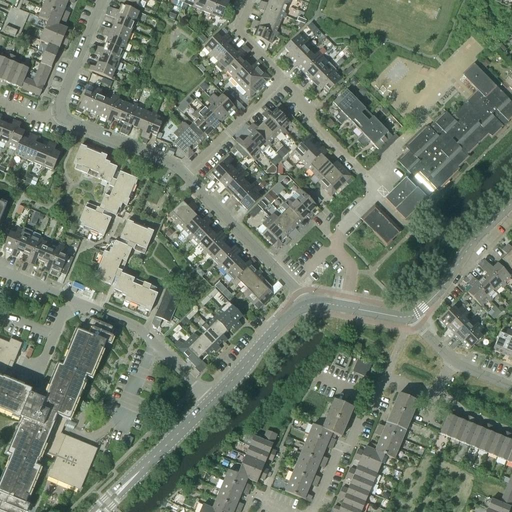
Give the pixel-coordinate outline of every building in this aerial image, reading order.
[(63,13),(65,7),(48,0),(45,0),(42,8),(67,19),(69,14),(65,12),(64,14),(63,13)] [(146,0),(122,0),(143,9),(146,0)] [(174,0),(173,3),(172,5),(181,9),(183,4),(185,0),(174,0)] [(192,10),(196,0),(185,0),(183,4),(191,7),(190,9),(192,10)] [(202,12),(207,0),(196,0),(192,10),(194,11),(195,9),(202,12)] [(211,18),(218,0),(207,0),(202,12),(210,15),(209,17),(211,18)] [(222,20),(229,3),(223,0),(222,0),(218,0),(211,18),(213,19),(214,17),(222,20)] [(283,14),(287,7),(270,0),(268,0),(267,5),(261,3),(259,6),(285,17),(286,15),(283,14)] [(135,21),(139,13),(121,6),(118,12),(108,8),(106,11),(137,24),(138,22),(135,21)] [(285,17),(259,6),(258,10),(263,13),(261,18),(279,26),(282,18),(284,19),(285,17)] [(67,19),(42,8),(38,18),(47,22),(57,26),(60,19),(62,20),(61,22),(65,23),(67,19)] [(137,24),(106,11),(105,15),(115,20),(113,25),(131,33),(134,25),(136,26),(137,24)] [(176,16),(169,13),(167,19),(174,22),(176,16)] [(276,33),(279,26),(261,18),(259,24),(253,21),(251,25),(277,36),(278,34),(276,33)] [(64,36),(67,29),(57,26),(47,22),(44,31),(68,42),(70,37),(67,35),(66,37),(64,36)] [(128,40),(131,33),(113,25),(111,31),(101,27),(99,31),(129,43),(130,41),(128,40)] [(276,38),(277,36),(251,25),(250,29),(256,31),(253,38),(271,45),(274,37),(276,38)] [(14,37),(17,31),(6,26),(3,32),(14,37)] [(68,42),(44,31),(39,41),(48,45),(59,49),(62,42),(63,43),(63,45),(66,46),(68,42)] [(129,43),(99,31),(98,34),(108,39),(105,44),(123,51),(126,44),(128,45),(129,43)] [(209,57),(229,38),(226,35),(221,39),(217,35),(203,48),(209,54),(207,56),(209,57)] [(289,59),(307,42),(305,40),(304,42),(298,36),(284,49),(289,54),(284,58),(287,61),(289,59)] [(215,66),(231,50),(227,45),(231,41),(229,38),(209,57),(210,59),(212,57),(218,63),(215,66)] [(296,67),(309,53),(306,50),(310,45),(307,42),(289,59),(296,67)] [(120,59),(123,51),(105,44),(103,50),(92,45),(91,49),(95,51),(121,62),(122,60),(120,59)] [(51,68),(59,49),(48,45),(40,64),(51,68)] [(223,72),(247,48),(244,46),(235,54),(231,50),(215,66),(222,73),(223,72)] [(228,81),(245,64),(241,60),(250,51),(247,48),(223,72),(225,73),(226,72),(232,77),(228,81)] [(121,62),(95,51),(94,55),(100,57),(97,63),(115,70),(118,63),(120,64),(121,62)] [(303,74),(321,56),(318,52),(313,57),(309,53),(296,67),(303,74)] [(0,80),(1,81),(11,56),(6,54),(5,58),(7,59),(6,61),(0,58),(0,80)] [(10,85),(18,66),(12,63),(12,61),(14,62),(16,58),(11,56),(1,81),(10,85)] [(310,81),(324,68),(320,64),(325,60),(321,56),(303,74),(310,81)] [(235,89),(256,69),(261,63),(258,60),(250,69),(245,64),(228,81),(235,89)] [(112,78),(115,70),(97,63),(95,69),(89,66),(87,70),(113,81),(114,79),(112,78)] [(43,86),(51,68),(40,64),(33,82),(43,86)] [(394,190),(384,200),(404,221),(426,200),(424,198),(434,189),(437,191),(459,170),(457,168),(468,158),(467,156),(488,135),(491,138),(511,118),(511,104),(477,69),(473,65),(462,76),(466,80),(477,92),(466,102),(451,118),(446,112),(434,124),(429,128),(427,126),(406,147),(405,148),(409,152),(404,156),(398,162),(409,174),(394,190)] [(20,89),(24,79),(28,70),(18,66),(10,85),(20,89)] [(317,88),(335,71),(332,67),(327,72),(324,68),(310,81),(317,88)] [(249,99),(269,79),(264,74),(262,76),(256,69),(235,89),(242,96),(245,94),(249,99)] [(328,93),(341,80),(335,74),(337,72),(335,71),(317,88),(311,94),(315,98),(320,93),(319,92),(323,89),(324,89),(323,90),(323,92),(324,93),(325,94),(327,94),(328,93)] [(43,86),(33,82),(24,79),(20,89),(39,97),(43,86)] [(88,113),(98,90),(93,88),(91,93),(83,90),(79,102),(81,103),(80,106),(78,105),(75,111),(81,114),(82,110),(88,113)] [(98,117),(105,99),(100,97),(103,91),(98,90),(88,113),(98,117)] [(337,122),(357,102),(346,90),(332,104),(340,112),(334,118),(337,122)] [(107,121),(117,97),(112,95),(110,101),(105,99),(98,117),(107,121)] [(235,109),(222,96),(218,100),(213,95),(210,99),(227,117),(235,109)] [(118,121),(125,104),(118,100),(119,98),(117,97),(107,121),(106,123),(110,125),(112,119),(118,121)] [(227,117),(210,99),(206,102),(210,107),(207,110),(220,124),(227,117)] [(355,127),(369,114),(357,102),(337,122),(340,125),(347,119),(355,127)] [(289,120),(292,117),(279,103),(276,106),(289,120)] [(123,135),(135,105),(133,104),(133,107),(125,104),(118,121),(124,123),(119,134),(123,135)] [(137,129),(144,111),(137,108),(138,106),(135,105),(123,135),(127,137),(131,127),(137,129)] [(290,124),(276,110),(272,115),(263,106),(260,109),(264,113),(284,133),(285,131),(284,130),(290,124)] [(220,124),(207,110),(203,114),(199,109),(195,113),(213,131),(220,124)] [(142,143),(154,113),(152,112),(151,114),(144,111),(137,129),(142,131),(140,137),(144,139),(142,143)] [(156,137),(163,119),(156,116),(157,114),(154,113),(142,143),(145,145),(150,134),(156,137)] [(213,131),(195,113),(191,116),(196,121),(192,125),(205,138),(213,131)] [(284,133),(264,113),(261,116),(266,121),(261,125),(275,138),(280,133),(282,135),(284,133)] [(360,145),(380,125),(369,114),(355,127),(363,135),(356,142),(360,145)] [(6,148),(17,122),(13,121),(10,127),(5,124),(0,136),(0,142),(5,145),(4,147),(6,148)] [(21,138),(22,138),(24,132),(18,130),(20,124),(17,122),(6,148),(8,149),(9,147),(16,149),(16,150),(21,138)] [(205,138),(192,125),(188,128),(184,124),(180,127),(198,146),(205,138)] [(275,138),(261,125),(257,129),(253,125),(250,127),(269,147),(271,146),(269,144),(275,138)] [(378,151),(392,137),(380,125),(360,145),(363,148),(370,142),(378,151)] [(198,146),(180,127),(173,135),(177,139),(173,144),(188,159),(193,154),(191,152),(198,146)] [(269,147),(250,127),(247,130),(251,135),(247,139),(260,153),(266,147),(267,149),(269,147)] [(23,162),(33,136),(29,134),(27,140),(22,138),(21,138),(16,150),(16,149),(14,155),(21,159),(21,161),(23,162)] [(299,161),(313,147),(309,143),(313,139),(310,135),(290,155),(292,157),(294,155),(299,161)] [(374,155),(377,159),(398,138),(395,135),(374,155)] [(33,163),(40,146),(35,144),(37,138),(33,136),(23,162),(25,163),(26,160),(33,163)] [(260,153),(247,139),(242,143),(238,139),(235,142),(254,162),(256,160),(255,158),(260,153)] [(41,170),(52,144),(48,142),(46,148),(40,146),(33,163),(40,166),(39,169),(41,170)] [(52,171),(60,154),(53,151),(56,145),(52,144),(41,170),(44,170),(45,168),(52,171)] [(110,185),(118,165),(116,164),(116,166),(105,162),(106,157),(80,146),(73,164),(88,170),(86,175),(110,185)] [(305,170),(325,150),(322,147),(317,152),(313,147),(299,161),(305,166),(303,168),(305,170)] [(314,175),(327,162),(323,158),(327,153),(325,150),(305,170),(306,171),(308,170),(314,175)] [(218,182),(232,169),(228,165),(233,161),(229,157),(211,174),(218,182)] [(319,184),(337,167),(339,165),(336,162),(331,166),(327,162),(314,175),(319,181),(317,183),(319,184)] [(331,196),(351,177),(339,165),(337,167),(319,184),(331,196)] [(225,189),(243,172),(240,168),(235,173),(232,169),(218,182),(225,189)] [(232,197),(246,183),(242,180),(247,175),(243,172),(225,189),(232,197)] [(122,204),(126,206),(137,180),(119,173),(113,188),(108,186),(99,210),(117,217),(122,204)] [(239,204),(258,186),(254,183),(250,187),(246,183),(232,197),(239,204)] [(276,196),(283,188),(278,184),(271,191),(276,196)] [(247,212),(261,198),(257,194),(261,190),(258,186),(239,204),(247,212)] [(317,207),(299,189),(295,193),(299,197),(296,201),(311,217),(313,215),(311,212),(317,207)] [(276,199),(270,192),(264,197),(271,204),(276,199)] [(311,217),(296,201),(292,205),(287,200),(284,204),(302,222),(306,217),(308,219),(311,217)] [(174,225),(194,206),(191,203),(187,207),(182,202),(168,216),(174,222),(173,223),(174,225)] [(103,237),(110,219),(95,213),(97,208),(86,204),(77,226),(103,237)] [(302,222),(284,204),(280,207),(285,212),(281,215),(294,229),(302,222)] [(183,231),(197,217),(193,213),(197,209),(194,206),(174,225),(176,227),(178,225),(183,231)] [(401,232),(376,207),(369,214),(367,212),(360,219),(386,246),(401,232)] [(294,229),(281,215),(277,219),(273,214),(269,218),(287,236),(294,229)] [(189,240),(208,220),(205,217),(201,222),(197,217),(183,231),(189,236),(187,238),(189,240)] [(287,236),(269,218),(262,225),(266,230),(261,234),(276,250),(282,245),(280,243),(287,236)] [(197,245),(211,232),(207,228),(211,223),(208,220),(189,240),(190,241),(192,240),(197,245)] [(144,255),(153,232),(127,221),(119,239),(135,246),(133,250),(144,255)] [(11,256),(22,231),(17,229),(15,235),(10,232),(2,250),(12,254),(11,256)] [(23,254),(30,237),(23,234),(24,232),(22,231),(11,256),(15,258),(17,252),(23,254)] [(203,254),(223,235),(220,232),(215,236),(211,232),(197,245),(203,251),(201,253),(203,254)] [(212,260),(225,247),(221,242),(226,238),(223,235),(203,254),(205,256),(206,254),(212,260)] [(30,264),(41,238),(39,238),(38,240),(30,237),(23,254),(29,257),(26,263),(30,264)] [(42,262),(49,245),(42,242),(43,239),(41,238),(30,264),(34,266),(36,260),(42,262)] [(117,270),(122,272),(131,249),(113,242),(108,254),(104,252),(93,278),(111,286),(117,270)] [(49,272),(60,246),(57,245),(56,248),(49,245),(42,262),(47,264),(45,270),(49,272)] [(66,274),(73,259),(62,254),(64,248),(60,246),(49,272),(48,274),(58,278),(61,272),(66,274)] [(217,269),(237,250),(234,247),(230,251),(225,247),(212,260),(217,266),(216,267),(217,269)] [(511,255),(504,248),(501,251),(506,255),(501,260),(511,271),(511,255)] [(226,275),(240,261),(235,257),(240,253),(237,250),(217,269),(219,271),(221,269),(226,275)] [(510,278),(497,264),(492,269),(484,260),(481,263),(504,287),(506,285),(504,284),(510,278)] [(232,284),(250,266),(252,264),(249,261),(244,266),(240,261),(226,275),(232,280),(230,282),(232,284)] [(504,287),(481,263),(478,266),(486,275),(482,279),(495,292),(501,287),(503,289),(504,287)] [(243,286),(259,271),(257,273),(250,266),(232,284),(235,287),(240,283),(243,286)] [(246,299),(264,281),(259,276),(261,274),(259,271),(243,286),(247,290),(242,295),(246,299)] [(150,313),(157,295),(142,288),(144,283),(120,274),(112,293),(114,294),(114,293),(125,297),(123,302),(150,313)] [(495,292),(482,279),(478,283),(469,275),(466,278),(490,301),(491,300),(490,298),(495,292)] [(490,301),(466,278),(463,281),(465,284),(467,284),(472,289),(467,293),(480,307),(486,301),(488,303),(490,301)] [(258,310),(273,295),(269,291),(271,288),(264,281),(246,299),(258,310)] [(169,322),(180,295),(166,289),(154,317),(166,322),(166,323),(169,324),(170,323),(169,322)] [(242,317),(229,303),(223,309),(221,308),(219,309),(239,329),(242,326),(237,322),(242,317)] [(447,328),(465,311),(461,307),(457,311),(453,307),(439,321),(447,328)] [(239,329),(219,309),(218,311),(219,312),(213,318),(227,331),(231,327),(236,332),(239,329)] [(454,336),(467,322),(464,319),(468,314),(465,311),(447,328),(454,336)] [(227,331),(213,318),(208,323),(206,322),(204,324),(222,342),(224,343),(227,340),(223,336),(227,331)] [(68,421),(86,378),(90,379),(105,343),(109,345),(112,337),(109,335),(112,328),(91,319),(88,327),(84,325),(81,332),(77,331),(62,367),(59,365),(44,400),(30,395),(31,391),(3,379),(10,361),(14,363),(22,344),(10,339),(8,343),(0,339),(0,411),(20,419),(20,418),(23,419),(8,455),(11,457),(0,484),(0,494),(0,495),(0,502),(1,503),(0,506),(0,511),(2,511),(21,511),(22,511),(21,511),(26,511),(29,505),(25,504),(40,468),(36,466),(42,453),(56,458),(49,475),(78,487),(88,463),(91,464),(94,457),(91,456),(94,451),(64,438),(65,436),(58,433),(64,419),(68,421)] [(461,343),(479,325),(475,322),(471,326),(467,322),(454,336),(461,343)] [(222,342),(204,324),(201,327),(205,332),(202,335),(217,351),(219,348),(218,346),(222,342)] [(468,351),(482,337),(478,333),(482,329),(479,325),(461,343),(468,351)] [(502,355),(511,332),(507,330),(504,336),(499,333),(492,351),(502,355)] [(510,361),(511,356),(511,331),(511,332),(502,355),(508,358),(507,360),(510,361)] [(217,351),(202,335),(198,339),(194,334),(190,338),(208,356),(213,351),(215,353),(217,351)] [(208,356),(190,338),(178,350),(195,368),(194,369),(199,374),(206,367),(201,362),(208,356)] [(345,370),(349,360),(349,359),(339,355),(338,355),(337,355),(333,365),(333,366),(334,367),(344,371),(345,371),(345,370)] [(365,378),(371,365),(357,359),(352,372),(365,378)] [(406,431),(416,405),(417,402),(398,394),(386,423),(406,431)] [(341,438),(349,417),(353,408),(334,401),(322,429),(321,429),(331,433),(331,434),(341,438)] [(449,439),(457,419),(451,417),(452,415),(454,415),(455,412),(450,410),(439,434),(449,439)] [(459,442),(469,418),(464,416),(463,419),(465,420),(464,422),(457,419),(449,439),(459,442)] [(468,446),(476,427),(470,424),(470,423),(472,423),(474,420),(469,418),(459,442),(468,446)] [(402,440),(406,431),(386,423),(384,430),(382,429),(383,427),(379,425),(377,430),(402,440)] [(478,450),(488,425),(483,423),(482,427),(483,428),(483,430),(476,427),(468,446),(478,450)] [(328,440),(331,434),(331,433),(321,429),(322,429),(312,425),(308,435),(333,445),(335,441),(331,439),(330,441),(328,440)] [(487,454),(495,435),(489,432),(489,430),(491,431),(493,427),(488,425),(478,450),(487,454)] [(398,450),(402,440),(377,430),(375,435),(379,436),(379,435),(381,435),(378,442),(398,450)] [(269,452),(276,435),(266,431),(262,441),(253,437),(249,447),(274,457),(276,452),(272,451),(271,452),(269,452)] [(496,458),(507,433),(502,431),(500,435),(502,436),(502,438),(495,435),(487,454),(496,458)] [(506,462),(511,447),(511,441),(507,440),(508,438),(510,439),(511,435),(507,433),(496,458),(506,462)] [(333,445),(308,435),(304,445),(323,453),(326,446),(328,447),(327,449),(331,450),(333,445)] [(129,447),(133,439),(127,436),(123,444),(129,447)] [(398,450),(378,442),(376,448),(374,448),(375,446),(371,444),(369,449),(365,447),(365,448),(384,456),(394,460),(398,450)] [(321,459),(323,453),(304,445),(300,454),(325,464),(327,459),(323,458),(323,460),(321,459)] [(274,457),(249,447),(245,456),(264,464),(267,458),(269,458),(268,460),(272,462),(274,457)] [(380,465),(384,456),(365,448),(362,454),(360,453),(361,452),(357,450),(355,455),(380,465)] [(325,464),(300,454),(296,463),(316,471),(318,465),(320,466),(319,467),(323,469),(325,464)] [(380,465),(355,455),(353,460),(357,461),(358,459),(360,460),(357,467),(376,475),(380,465)] [(261,470),(264,464),(245,456),(241,465),(266,476),(268,471),(264,469),(263,471),(261,470)] [(316,471),(296,463),(292,473),(317,483),(319,478),(315,477),(315,479),(313,478),(316,471)] [(241,465),(237,475),(247,479),(256,483),(259,476),(261,477),(260,479),(264,480),(266,476),(241,465)] [(372,484),(376,475),(357,467),(354,473),(353,472),(353,470),(350,469),(348,474),(372,484)] [(244,486),(247,479),(237,475),(228,471),(224,481),(248,491),(250,486),(247,485),(246,487),(244,486)] [(317,483),(292,473),(288,482),(308,490),(310,484),(312,484),(311,486),(315,488),(317,483)] [(368,493),(372,484),(348,474),(346,478),(349,480),(350,478),(352,479),(349,485),(368,493)] [(248,491),(224,481),(220,490),(239,498),(242,492),(243,492),(243,494),(246,496),(248,491)] [(305,497),(308,490),(288,482),(284,492),(309,502),(311,497),(308,496),(307,497),(305,497)] [(365,503),(368,493),(349,485),(347,492),(345,491),(345,489),(342,488),(340,493),(365,503)] [(510,508),(511,503),(511,486),(507,485),(500,503),(510,508)] [(236,505),(239,498),(220,490),(216,500),(241,510),(243,505),(239,504),(238,505),(236,505)] [(360,511),(365,503),(340,493),(338,497),(342,499),(342,497),(344,498),(341,504),(360,511)] [(216,500),(212,509),(218,511),(233,511),(234,511),(236,511),(235,511),(239,511),(241,510),(216,500)] [(508,511),(510,508),(500,503),(491,500),(487,509),(492,511),(508,511)]
